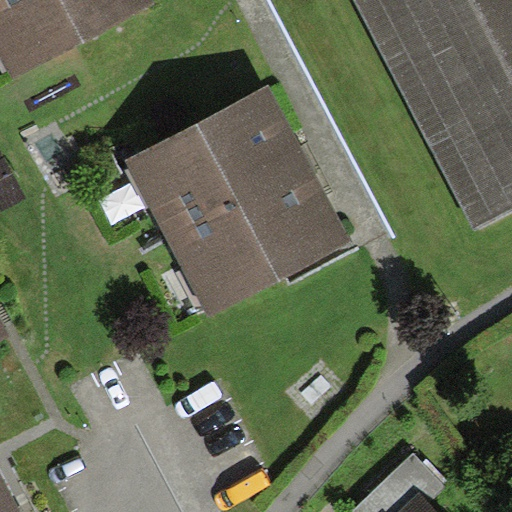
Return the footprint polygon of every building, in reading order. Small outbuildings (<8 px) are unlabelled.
[(0,0),(0,27),(17,59),(130,0),(0,0)] [(511,206),(511,0),(354,0),(471,227),(511,206)] [(269,57),(122,140),(220,314),(368,232),(269,57)] [(0,281),(0,323),(18,314),(0,281)] [(42,511),(0,435),(0,511),(42,511)] [(445,511),(423,490),(400,511),(445,511)]
